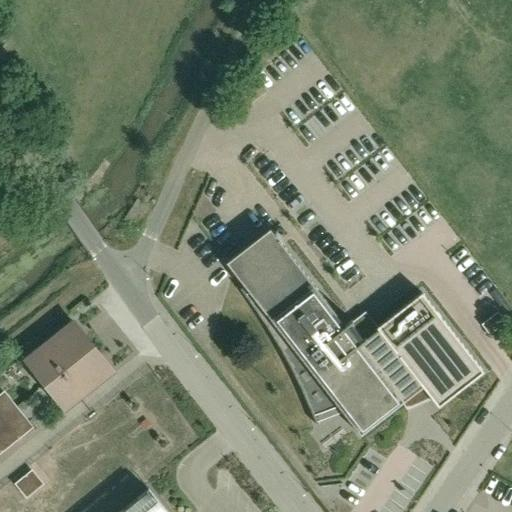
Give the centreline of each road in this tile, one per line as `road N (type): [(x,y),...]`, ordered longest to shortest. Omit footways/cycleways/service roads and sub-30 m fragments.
road 1 (unclassified): [(128,288),(256,0)]
road 2 (unclassified): [(294,511),(128,288)]
road 3 (unclassified): [(128,288),(0,96)]
road 4 (unclassified): [(511,395),(441,511)]
